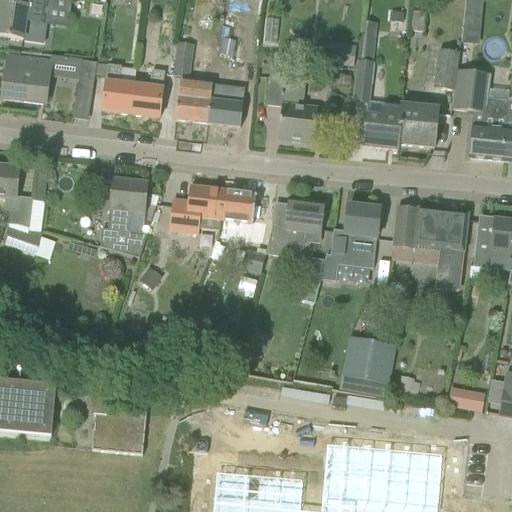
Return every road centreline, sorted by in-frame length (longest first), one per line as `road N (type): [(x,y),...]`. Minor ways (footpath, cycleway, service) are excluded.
road 1 (residential): [(0,348),(99,378),(511,443)]
road 2 (residential): [(511,191),(0,139)]
